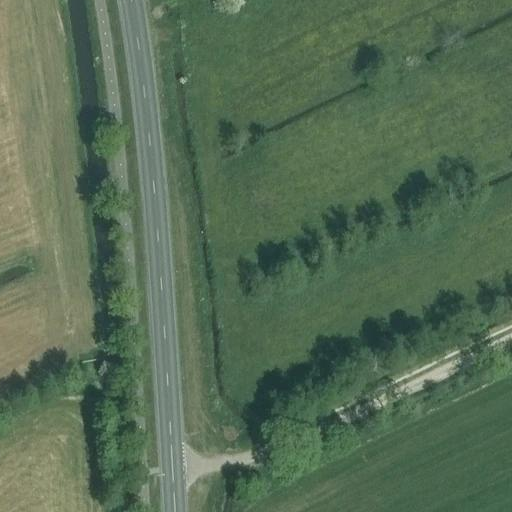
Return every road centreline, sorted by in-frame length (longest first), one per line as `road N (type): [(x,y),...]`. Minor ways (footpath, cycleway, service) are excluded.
road 1 (primary): [(192,511),(173,236),(160,147),(146,113)]
road 2 (primary): [(146,113),(168,511)]
road 3 (track): [(165,463),(273,451),(511,339)]
